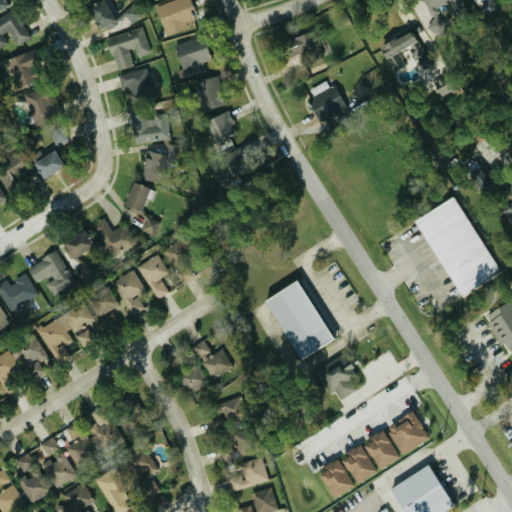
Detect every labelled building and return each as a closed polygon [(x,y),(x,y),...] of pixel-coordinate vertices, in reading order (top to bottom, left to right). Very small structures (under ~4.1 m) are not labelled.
[(0,0),(0,10),(8,6),(4,0),(0,0)] [(116,20),(105,0),(101,0),(88,7),(99,29),(116,20)] [(174,0),(157,4),(163,35),(188,30),(187,22),(195,20),(191,0),(174,0)] [(424,0),(433,23),(430,24),(435,37),(448,32),(438,8),(451,3),(456,15),(467,10),(463,0),(424,0)] [(133,24),(144,13),(133,3),(123,14),(133,24)] [(30,38),(15,10),(0,18),(0,48),(12,42),(15,46),(30,38)] [(150,53),(144,28),(107,37),(115,71),(136,66),(133,57),(150,53)] [(424,52),(413,30),(380,47),(393,72),(405,65),(398,52),(407,47),(412,58),(424,52)] [(310,52),(313,60),(324,55),(314,31),(283,43),(289,60),(310,52)] [(186,78),(207,71),(204,62),(211,60),(202,36),(174,46),(186,78)] [(15,90),(43,78),(31,50),(3,61),(15,90)] [(118,75),(121,88),(129,86),(133,101),(155,96),(148,68),(118,75)] [(200,112),(225,104),(216,76),(191,83),(200,112)] [(308,100),(319,123),(348,109),(336,85),(330,88),(327,81),(310,89),(314,97),(308,100)] [(439,97),(452,91),(448,83),(436,89),(439,97)] [(32,127),(56,123),(49,88),(26,92),(32,127)] [(238,134),(228,111),(205,121),(214,143),(238,134)] [(131,119),(132,141),(170,140),(169,115),(154,116),(154,118),(131,119)] [(43,156),(39,149),(28,156),(42,178),(63,165),(53,149),(43,156)] [(164,154),(147,150),(140,177),(157,181),(164,154)] [(212,169),(223,184),(248,166),(238,151),(212,169)] [(33,175),(19,155),(0,168),(0,178),(10,192),(33,175)] [(468,175),(486,194),(496,184),(479,165),(468,175)] [(156,190),(132,181),(123,204),(141,211),(146,198),(152,200),(156,190)] [(511,200),(511,201),(501,204),(505,219),(511,216),(511,194),(511,195),(511,200)] [(413,218),(459,296),(499,272),(454,195),(413,218)] [(162,223),(149,216),(142,230),(156,236),(162,223)] [(91,224),(109,258),(137,244),(126,223),(111,231),(104,218),(91,224)] [(83,280),(93,274),(80,253),(94,244),(84,229),(60,243),(83,280)] [(165,248),(169,263),(184,258),(179,243),(165,248)] [(76,282),(57,250),(27,267),(37,284),(45,280),(53,295),(76,282)] [(171,274),(158,254),(138,266),(159,299),(170,292),(162,279),(171,274)] [(139,298),(148,293),(134,269),(114,281),(133,316),(146,308),(139,298)] [(10,284),(8,280),(0,284),(0,291),(16,319),(25,313),(21,306),(39,294),(27,274),(10,284)] [(263,298),(298,358),(331,339),(296,279),(263,298)] [(120,305),(109,286),(89,298),(100,317),(120,305)] [(511,343),(511,300),(486,311),(500,348),(511,343)] [(61,314),(62,317),(42,327),(59,363),(72,356),(67,345),(74,342),(70,333),(95,321),(86,302),(61,314)] [(0,330),(11,322),(0,306),(0,330)] [(83,346),(94,340),(89,329),(77,335),(83,346)] [(46,371),(40,362),(48,357),(35,337),(17,349),(36,378),(46,371)] [(233,366),(221,347),(212,353),(204,339),(193,346),(212,379),(233,366)] [(0,355),(0,381),(21,372),(11,350),(0,355)] [(357,389),(352,381),(358,377),(345,357),(321,373),(331,389),(335,387),(342,398),(357,389)] [(208,383),(198,363),(177,373),(187,393),(208,383)] [(122,397),(131,424),(144,420),(135,393),(122,397)] [(218,414),(224,412),(226,419),(243,414),(238,397),(215,404),(218,414)] [(93,413),(97,423),(90,426),(102,450),(122,440),(105,407),(93,413)] [(428,440),(415,411),(386,424),(399,453),(428,440)] [(211,427),(222,432),(227,419),(216,415),(211,427)] [(77,459),(92,454),(80,422),(66,428),(77,459)] [(398,458),(385,430),(364,440),(377,468),(398,458)] [(246,456),(244,432),(229,434),(230,447),(222,448),(223,458),(246,456)] [(61,450),(55,437),(42,443),(48,456),(61,450)] [(377,471),(361,443),(346,451),(348,455),(342,459),(355,483),(377,471)] [(148,449),(128,459),(138,479),(157,469),(148,449)] [(32,502),(53,490),(30,452),(18,460),(27,475),(19,480),(32,502)] [(42,464),(57,488),(77,475),(64,455),(54,462),(51,458),(42,464)] [(240,463),(244,474),(231,477),(235,491),(270,480),(263,457),(240,463)] [(319,473),(333,498),(355,486),(338,457),(323,466),(325,470),(319,473)] [(404,511),(442,511),(453,505),(427,464),(389,488),(404,511)] [(0,471),(0,488),(12,481),(4,468),(0,471)] [(114,511),(122,511),(132,507),(113,470),(97,478),(114,511)] [(62,495),(71,511),(90,511),(87,506),(95,501),(85,482),(62,495)] [(0,507),(2,511),(8,511),(25,502),(14,484),(0,492),(0,507)]
